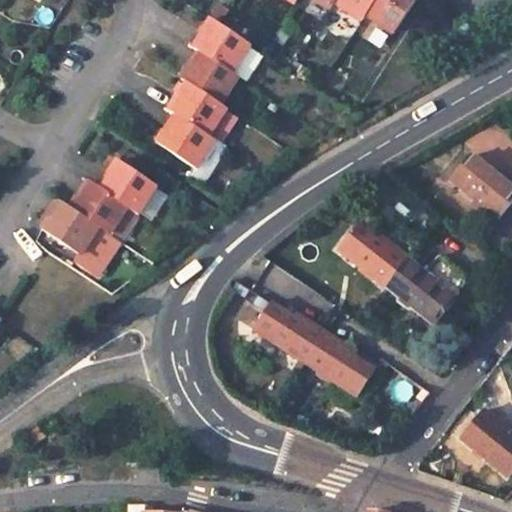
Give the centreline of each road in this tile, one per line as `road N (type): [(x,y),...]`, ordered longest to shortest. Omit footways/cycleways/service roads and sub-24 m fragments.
road 1 (tertiary): [(181,352),(193,287),(239,240),(511,68)]
road 2 (unclassified): [(0,499),(143,488),(283,511)]
road 3 (residential): [(136,0),(133,27),(0,236)]
road 4 (unknown): [(239,240),(277,278),(454,397)]
road 5 (tertiary): [(369,478),(234,430),(193,392),(181,352)]
road 6 (residential): [(385,484),(511,325)]
road 7 (unclassified): [(0,423),(50,383),(181,352)]
